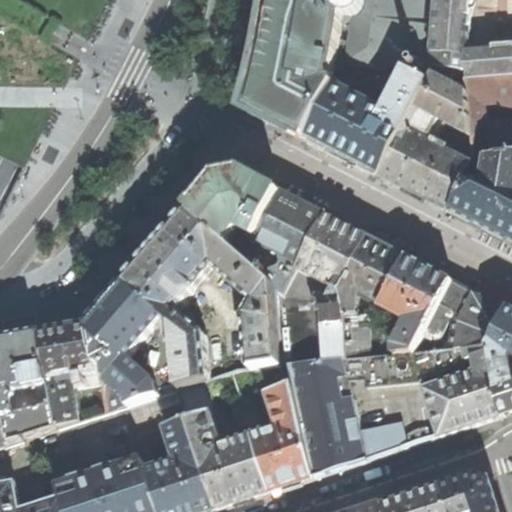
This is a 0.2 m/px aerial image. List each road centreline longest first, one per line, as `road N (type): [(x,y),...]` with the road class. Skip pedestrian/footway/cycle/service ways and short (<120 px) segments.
road 1 (secondary): [(0,273),(100,139),(173,0)]
road 2 (residential): [(290,511),(500,442)]
